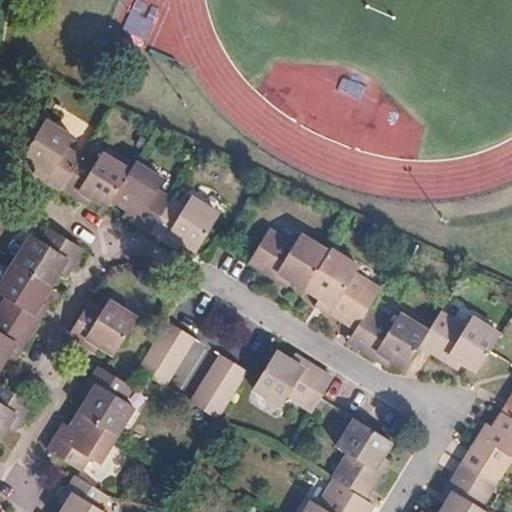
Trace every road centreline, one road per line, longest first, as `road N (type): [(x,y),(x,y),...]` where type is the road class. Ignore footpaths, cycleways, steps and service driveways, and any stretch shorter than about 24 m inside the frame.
road 1 (residential): [(111,234),(412,400),(428,447),(390,511)]
road 2 (residential): [(111,234),(53,327),(47,404),(23,443),(23,511)]
road 3 (residential): [(0,176),(111,234)]
